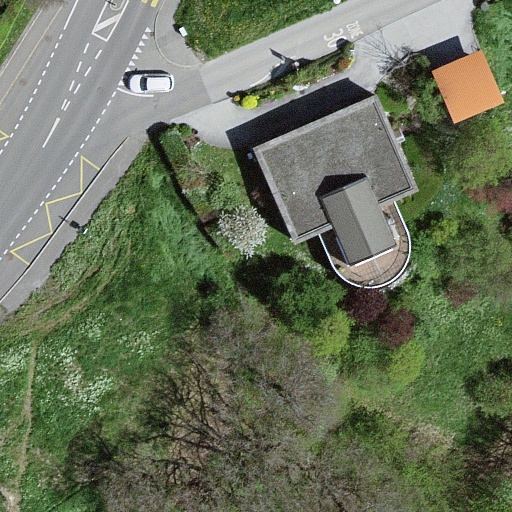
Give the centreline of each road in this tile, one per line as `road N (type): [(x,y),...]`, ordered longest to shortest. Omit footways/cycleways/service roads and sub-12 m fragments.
road 1 (residential): [(422,0),(166,110),(81,74)]
road 2 (tertiary): [(81,74),(0,194)]
